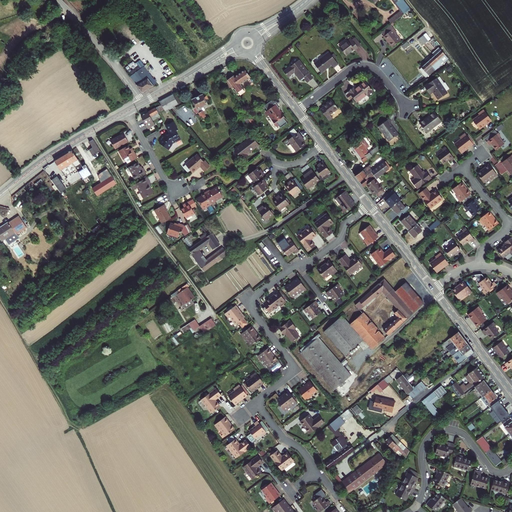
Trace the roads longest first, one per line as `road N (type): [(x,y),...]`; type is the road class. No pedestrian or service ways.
road 1 (track): [(91,131),(150,229),(245,358)]
road 2 (residential): [(255,401),(297,370),(246,302),(296,265)]
road 3 (residential): [(511,467),(492,470),(465,435),(440,428),(421,449),(424,485),(415,505)]
road 4 (secondary): [(126,111),(0,195)]
road 5 (residential): [(297,110),(362,65),(375,68),(406,107)]
road 6 (unclassified): [(144,102),(58,0)]
